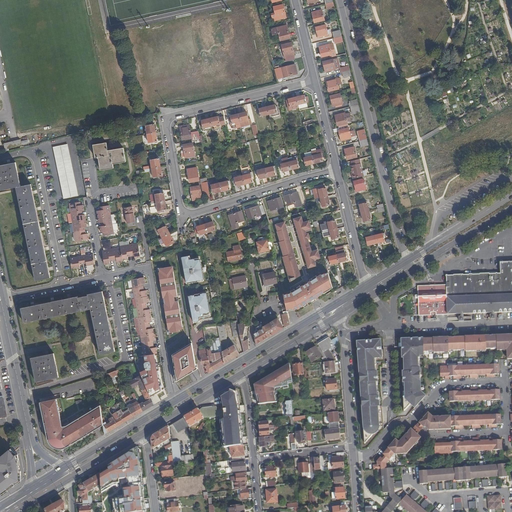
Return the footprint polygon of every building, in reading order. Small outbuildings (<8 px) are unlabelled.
[(286,17),(283,5),(273,7),(274,13),(271,14),(273,21),(286,17)] [(325,20),(323,10),(313,12),(315,23),(325,20)] [(290,38),(286,25),(271,29),(273,35),(280,33),(281,40),(290,38)] [(329,35),(326,25),(316,27),(319,37),(329,35)] [(333,32),(334,38),(342,36),(340,30),(333,32)] [(336,45),(344,43),(342,36),(334,38),(336,45)] [(294,56),(291,43),(282,45),(286,58),(294,56)] [(332,55),(330,45),(320,47),(322,57),(332,55)] [(340,68),(338,59),(337,58),(324,62),(326,72),(339,69),(340,68)] [(298,73),(296,64),(283,67),(285,77),(298,73)] [(338,85),(342,84),(341,78),(327,82),(329,91),(339,89),(338,85)] [(343,104),(341,94),(331,96),(333,107),(343,104)] [(305,95),(296,97),(298,105),(307,103),(306,100),(306,97),(305,95)] [(298,105),(296,97),(288,99),(289,101),(287,102),(289,110),(299,108),(298,105)] [(276,105),(267,107),(269,114),(278,112),(276,107),(276,105)] [(359,105),(351,107),(353,114),(361,112),(359,105)] [(278,112),(269,114),(270,117),(280,115),(278,106),(276,107),(278,112)] [(269,114),(267,107),(259,109),(260,111),(261,116),(269,114)] [(247,112),(239,114),(240,122),(246,120),(249,120),(247,114),(247,112)] [(352,120),(350,115),(346,114),(346,113),(335,116),(338,126),(348,123),(348,121),(352,120)] [(240,122),(239,114),(230,116),(230,118),(232,124),(237,123),(240,122)] [(226,125),(224,117),(220,118),(219,118),(219,117),(210,119),(212,126),(213,129),(215,129),(219,128),(218,126),(226,125)] [(212,126),(210,119),(202,121),(202,123),(204,128),(212,126)] [(204,128),(202,123),(201,123),(203,131),(213,129),(212,126),(204,128)] [(146,125),(148,134),(156,132),(155,124),(150,125),(146,125)] [(192,138),(191,132),(190,125),(181,126),(183,139),(192,138)] [(349,128),(339,131),(342,141),(352,138),(352,137),(350,132),(349,128)] [(200,136),(199,131),(191,132),(192,138),(193,141),(198,140),(200,139),(200,136)] [(156,132),(148,134),(149,143),(151,142),(152,142),(158,141),(156,132)] [(5,149),(21,145),(20,139),(4,143),(5,149)] [(361,147),(369,145),(367,139),(360,141),(361,147)] [(109,167),(105,143),(95,145),(97,157),(98,157),(98,158),(99,158),(100,168),(109,167)] [(107,143),(105,143),(109,167),(113,166),(113,163),(113,162),(126,160),(124,148),(108,150),(107,143)] [(79,196),(68,144),(54,147),(65,199),(79,196)] [(195,156),(193,144),(184,145),(186,158),(195,156)] [(357,157),(355,147),(345,149),(348,159),(357,157)] [(313,156),(315,163),(323,161),(322,157),(321,154),(318,155),(313,156)] [(306,165),(315,163),(313,156),(306,158),(304,158),(305,162),(306,165)] [(152,169),(161,167),(159,159),(154,160),(151,160),(152,169)] [(283,172),(291,170),(290,163),(288,159),(284,160),(284,164),(281,165),(281,166),(280,167),(281,169),(282,168),(283,172)] [(352,175),(354,179),(364,177),(361,159),(352,162),(352,166),(351,166),(353,174),(352,175)] [(290,163),(291,170),(300,168),(299,164),(298,161),(290,163)] [(0,190),(17,187),(37,280),(46,278),(52,277),(32,184),(22,186),(16,162),(0,165),(0,190)] [(241,167),(243,176),(252,174),(253,174),(252,171),(250,171),(249,165),(241,167)] [(162,176),(161,167),(152,169),(148,169),(148,172),(150,172),(152,171),(154,177),(157,177),(162,176)] [(274,167),(266,169),(268,177),(276,175),(275,170),(274,167)] [(199,181),(197,168),(188,169),(190,182),(199,181)] [(268,177),(266,169),(257,171),(258,174),(260,179),(268,177)] [(243,176),(245,184),(254,182),(253,177),(252,174),(243,176)] [(237,186),(245,184),(243,176),(235,178),(236,181),(237,186)] [(367,190),(364,180),(355,182),(357,192),(367,190)] [(220,183),(222,191),(231,189),(230,184),(228,181),(220,183)] [(214,193),(222,191),(220,183),(212,185),(213,188),(214,193)] [(202,199),(200,186),(191,188),(193,200),(202,199)] [(321,198),(328,196),(326,188),(325,188),(319,190),(320,193),(321,198)] [(152,202),(152,203),(157,203),(165,201),(164,193),(159,193),(158,190),(155,191),(157,201),(152,202)] [(297,207),(303,206),(298,192),(286,196),(289,205),(296,203),(297,207)] [(330,205),(328,196),(321,198),(323,206),(326,206),(330,205)] [(272,211),(284,207),(281,198),(269,202),(272,211)] [(167,210),(165,201),(157,203),(158,211),(162,210),(167,210)] [(360,203),(362,213),(370,211),(367,201),(360,203)] [(70,204),(71,213),(80,212),(82,211),(84,211),(83,205),(81,205),(79,206),(78,202),(70,204)] [(99,217),(111,214),(109,205),(101,206),(102,210),(100,210),(97,210),(99,217)] [(135,221),(134,221),(133,216),(134,216),(132,206),(125,207),(127,223),(135,221)] [(249,219),(262,215),(259,206),(247,210),(249,219)] [(239,223),(245,221),(242,211),(230,215),(234,229),(240,227),(239,223)] [(370,211),(362,213),(364,222),(367,221),(372,220),(370,211)] [(71,213),(73,223),(86,220),(85,214),(83,215),(81,215),(80,212),(71,213)] [(105,225),(112,224),(111,214),(99,217),(100,223),(102,222),(104,222),(105,225)] [(302,217),(295,219),(309,268),(316,266),(314,260),(320,258),(318,249),(312,251),(308,239),(310,238),(309,234),(307,234),(306,232),(312,230),(310,221),(304,223),(302,217)] [(73,223),(75,232),(83,231),(83,227),(85,227),(87,226),(86,220),(73,223)] [(322,232),(330,230),(328,222),(331,221),(331,220),(325,221),(325,223),(320,224),(322,232)] [(330,230),(337,228),(335,220),(331,221),(328,222),(330,230)] [(213,222),(205,224),(207,233),(216,230),(215,226),(214,225),(213,222)] [(285,222),(277,224),(279,231),(278,231),(281,241),(280,241),(284,256),(283,256),(291,281),(301,275),(285,222)] [(114,233),(112,224),(105,225),(103,225),(100,226),(101,232),(104,232),(106,231),(106,235),(114,233)] [(207,233),(205,224),(197,227),(197,230),(198,232),(199,235),(207,233)] [(158,230),(162,237),(170,233),(166,226),(158,230)] [(340,237),(337,228),(330,230),(331,235),(332,239),(335,238),(340,237)] [(83,231),(75,232),(76,241),(90,239),(88,233),(86,234),(84,234),(83,231)] [(240,241),(246,239),(244,232),(237,234),(240,241)] [(170,233),(162,237),(166,245),(174,241),(170,233)] [(375,236),(377,243),(385,241),(384,237),(383,234),(375,236)] [(368,245),(377,243),(375,236),(367,238),(368,242),(368,245)] [(262,242),(258,242),(257,242),(260,253),(270,251),(268,240),(267,240),(262,242)] [(135,253),(135,255),(136,257),(141,256),(139,243),(130,244),(131,253),(135,253)] [(121,247),(123,259),(129,258),(128,256),(128,254),(131,253),(130,244),(120,246),(121,247)] [(337,255),(339,262),(347,260),(346,256),(348,256),(347,253),(346,253),(343,245),(335,248),(337,255)] [(117,262),(123,261),(123,259),(121,247),(112,249),(114,258),(117,257),(117,259),(117,262)] [(103,250),(105,264),(111,263),(111,261),(110,258),(114,258),(112,249),(103,250)] [(229,262),(242,259),(241,250),(227,253),(229,262)] [(82,256),(84,263),(88,263),(88,265),(96,264),(94,254),(82,256)] [(330,264),(339,262),(337,255),(327,257),(328,260),(330,260),(330,264)] [(80,264),(84,263),(82,256),(71,258),(72,268),(81,266),(80,264)] [(187,282),(204,279),(200,259),(196,260),(195,258),(189,259),(189,256),(183,257),(185,270),(187,271),(186,275),(187,282)] [(446,286),(448,315),(482,314),(511,312),(511,262),(500,263),(500,273),(446,276),(446,286)] [(169,268),(161,269),(161,272),(160,273),(169,329),(170,329),(171,333),(180,331),(180,329),(184,329),(179,301),(175,302),(174,296),(177,296),(173,269),(169,269),(169,268)] [(291,293),(284,295),(287,309),(299,306),(299,308),(325,292),(324,291),(333,286),(329,272),(322,274),(291,293)] [(265,285),(278,283),(275,273),(263,275),(265,285)] [(246,276),(229,279),(231,290),(249,286),(246,276)] [(131,280),(133,289),(141,288),(140,284),(142,284),(145,284),(144,278),(131,280)] [(448,315),(446,286),(418,287),(418,296),(418,299),(419,316),(448,315)] [(141,288),(133,289),(135,299),(147,296),(146,290),(144,291),(142,291),(141,288)] [(78,296),(55,301),(55,302),(35,306),(37,320),(91,309),(100,354),(115,351),(102,291),(88,294),(88,296),(78,298),(78,296)] [(210,314),(206,292),(201,293),(201,295),(195,296),(195,294),(190,295),(194,321),(200,319),(199,316),(210,314)] [(149,303),(148,296),(147,296),(135,299),(137,308),(145,307),(144,303),(146,303),(149,303)] [(55,302),(55,301),(35,305),(21,308),(24,323),(37,320),(35,306),(55,302)] [(137,308),(139,317),(151,315),(150,309),(147,310),(145,310),(145,307),(137,308)] [(138,318),(139,327),(148,326),(147,322),(149,322),(152,321),(151,315),(139,317),(138,318)] [(254,334),(256,344),(284,328),(278,318),(264,327),(263,328),(259,331),(254,334)] [(237,344),(242,343),(238,326),(237,320),(231,322),(234,337),(236,337),(237,344)] [(223,323),(217,324),(217,326),(220,340),(226,339),(223,323)] [(242,343),(243,352),(248,349),(248,339),(247,334),(248,334),(250,327),(246,328),(243,328),(243,325),(238,326),(242,343)] [(140,337),(154,334),(153,328),(150,329),(148,329),(148,326),(139,327),(140,337)] [(142,346),(151,345),(150,341),(153,341),(155,340),(154,334),(140,337),(141,338),(142,346)] [(404,410),(409,404),(411,403),(415,407),(423,398),(419,393),(419,384),(420,384),(420,373),(418,373),(418,358),(420,358),(420,356),(424,356),(423,353),(434,353),(434,354),(449,354),(449,353),(466,352),(466,353),(486,353),(486,351),(497,351),(497,353),(504,353),(504,352),(507,352),(507,360),(511,360),(511,385),(511,386),(511,389),(511,398),(511,399),(511,405),(511,415),(510,416),(511,424),(511,423),(511,432),(511,440),(511,439),(511,335),(465,337),(465,338),(449,338),(433,338),(433,339),(423,340),(423,339),(403,340),(402,341),(402,342),(402,354),(403,354),(403,358),(404,371),(402,371),(403,382),(404,382),(404,385),(404,392),(403,395),(404,410)] [(329,337),(318,344),(325,356),(329,362),(335,361),(328,350),(334,346),(329,337)] [(378,405),(378,394),(376,394),(376,391),(376,384),(375,381),(377,381),(376,371),(374,372),(374,366),(373,359),(375,359),(375,355),(381,355),(380,342),(379,341),(378,340),(359,342),(358,343),(357,344),(357,346),(358,360),(360,360),(360,363),(361,369),(361,372),(359,372),(360,383),(362,383),(362,386),(363,396),(361,396),(362,408),(364,408),(364,411),(365,417),(365,420),(363,420),(365,443),(372,435),(372,432),(375,431),(376,430),(377,427),(378,426),(377,422),(378,422),(377,405),(378,405)] [(209,361),(214,370),(224,363),(223,351),(222,352),(220,341),(216,342),(216,344),(210,345),(211,349),(207,349),(209,361)] [(192,343),(173,354),(177,380),(198,368),(197,366),(196,366),(192,343)] [(317,343),(316,343),(324,357),(325,356),(318,344),(317,343)] [(144,356),(157,353),(156,347),(154,348),(152,348),(151,345),(142,346),(143,356),(144,356)] [(223,351),(224,363),(240,354),(234,345),(223,351)] [(204,364),(209,372),(214,370),(209,361),(207,349),(204,349),(204,346),(200,347),(200,350),(202,364),(204,364)] [(321,356),(315,346),(306,352),(312,362),(321,356)] [(42,356),(45,380),(59,377),(54,353),(42,356)] [(158,359),(157,353),(144,356),(146,365),(154,364),(154,360),(156,360),(158,359)] [(36,382),(45,380),(42,356),(31,358),(36,382)] [(331,373),(336,373),(335,361),(329,362),(326,362),(325,362),(326,374),(326,377),(331,376),(331,373)] [(289,364),(255,385),(257,398),(259,397),(261,404),(270,403),(273,403),(276,402),(274,395),(276,395),(275,390),(275,388),(286,386),(286,383),(286,382),(292,381),(289,364)] [(303,364),(293,365),(294,369),(294,371),(294,375),(304,374),(303,364)] [(499,377),(498,367),(440,368),(441,380),(446,379),(446,381),(450,381),(450,379),(453,378),(454,381),(461,381),(461,378),(470,378),(470,380),(477,380),(477,378),(486,377),(486,380),(494,380),(494,377),(499,377)] [(143,411),(154,404),(149,392),(141,375),(129,382),(132,388),(139,384),(146,400),(139,404),(143,411)] [(331,376),(326,377),(327,380),(327,390),(330,389),(332,389),(337,389),(336,379),(336,376),(331,376)] [(286,386),(275,388),(275,390),(276,395),(278,394),(277,389),(287,388),(286,386)] [(454,393),(449,393),(450,403),(462,402),(500,401),(500,391),(494,391),(494,389),(487,389),(487,392),(478,392),(478,390),(470,390),(470,392),(462,392),(462,391),(454,391),(454,393)] [(60,397),(43,400),(51,438),(52,438),(52,439),(53,440),(53,441),(54,442),(55,442),(56,443),(56,444),(57,444),(58,445),(59,445),(60,446),(61,446),(62,446),(63,446),(64,446),(66,446),(103,424),(101,411),(71,431),(67,432),(60,397)] [(138,414),(143,411),(139,404),(138,402),(137,398),(134,399),(136,402),(133,403),(138,414)] [(327,410),(335,410),(334,399),(324,400),(325,411),(327,410)] [(133,417),(138,414),(133,403),(127,407),(129,410),(133,417)] [(232,415),(240,414),(239,405),(231,406),(232,415)] [(199,410),(204,418),(219,416),(221,420),(225,419),(225,416),(224,409),(216,410),(216,406),(203,408),(199,410)] [(184,417),(190,426),(204,418),(199,410),(198,409),(184,417)] [(123,423),(133,417),(129,410),(123,414),(120,410),(118,411),(117,410),(116,411),(123,423)] [(118,426),(123,423),(116,411),(115,411),(115,412),(112,414),(115,419),(114,420),(118,426)] [(339,421),(338,412),(335,412),(328,413),(325,413),(325,415),(328,415),(329,416),(329,422),(339,421)] [(232,415),(231,415),(233,427),(230,427),(231,432),(233,432),(243,431),(240,414),(232,415)] [(420,424),(423,427),(424,428),(426,428),(429,431),(451,430),(451,427),(455,427),(455,430),(463,430),(463,427),(472,427),(472,429),(479,429),(480,427),(488,427),(488,429),(496,429),(496,426),(501,426),(501,416),(476,417),(433,418),(429,414),(420,424)] [(104,434),(118,426),(114,420),(112,417),(109,419),(110,422),(107,424),(106,422),(103,424),(104,434)] [(184,417),(173,424),(178,433),(190,426),(184,417)] [(413,431),(416,435),(417,433),(419,434),(421,431),(423,429),(422,428),(423,427),(420,424),(418,425),(416,426),(413,429),(414,430),(413,431)] [(171,438),(169,426),(153,436),(152,439),(153,448),(171,438)] [(341,437),(339,427),(329,429),(324,429),(326,439),(341,437)] [(373,466),(373,470),(381,470),(386,469),(386,462),(388,461),(395,454),(396,455),(407,454),(421,439),(416,435),(413,431),(411,430),(399,443),(396,440),(377,462),(377,465),(373,466)] [(243,431),(233,432),(235,440),(241,440),(242,441),(246,441),(246,435),(243,435),(243,431)] [(306,441),(305,431),(297,432),(298,442),(306,441)] [(270,436),(259,437),(260,446),(264,445),(267,445),(271,445),(270,441),(270,436)] [(496,439),(489,439),(488,441),(480,441),(480,439),(473,439),(472,442),(464,442),(464,440),(455,440),(455,442),(452,442),(452,443),(447,443),(447,441),(439,441),(439,444),(434,444),(435,454),(452,454),(452,453),(501,451),(502,441),(496,441),(496,439)] [(179,441),(171,442),(171,443),(172,446),(173,455),(174,465),(194,462),(194,454),(181,456),(179,441)] [(245,458),(244,445),(241,445),(233,446),(230,447),(231,453),(232,452),(233,460),(245,458)] [(109,468),(101,473),(101,485),(102,490),(113,483),(120,483),(119,479),(126,478),(127,479),(128,488),(124,489),(126,497),(113,499),(114,511),(145,511),(138,447),(116,460),(116,461),(109,466),(109,468)] [(0,495),(18,482),(18,472),(15,456),(9,450),(0,457),(0,495)] [(170,462),(155,463),(155,467),(162,466),(172,465),(174,465),(173,455),(169,455),(170,462)] [(333,467),(344,466),(344,457),(338,458),(338,456),(333,456),(333,458),(333,467)] [(313,464),(310,464),(311,472),(315,472),(314,470),(321,469),(320,457),(315,458),(315,461),(316,464),(313,464)] [(233,460),(227,461),(228,465),(233,464),(234,472),(247,470),(246,458),(245,458),(233,460)] [(298,458),(294,458),(295,466),(299,465),(300,473),(302,472),(303,475),(306,475),(306,472),(309,472),(308,462),(299,463),(298,458)] [(172,465),(162,466),(163,476),(174,475),(172,465)] [(507,478),(506,465),(460,469),(419,472),(420,485),(422,485),(422,486),(423,486),(425,487),(426,486),(426,484),(428,484),(428,483),(456,481),(457,482),(458,482),(459,483),(460,484),(462,484),(463,483),(463,482),(466,482),(466,483),(468,483),(469,483),(470,482),(470,481),(472,481),(472,479),(489,478),(499,477),(499,478),(501,478),(501,479),(501,480),(503,480),(506,479),(505,478),(507,478)] [(276,476),(275,466),(266,467),(267,477),(276,476)] [(394,484),(393,469),(386,469),(381,470),(382,493),(388,493),(389,496),(392,499),(388,504),(394,509),(397,505),(398,506),(399,505),(403,508),(402,510),(404,511),(404,510),(406,511),(425,511),(423,510),(424,508),(425,510),(430,505),(425,500),(420,505),(421,506),(420,507),(413,501),(414,500),(415,500),(419,496),(414,491),(410,496),(410,497),(409,498),(406,495),(407,494),(405,492),(400,497),(403,499),(401,501),(398,498),(394,494),(394,488),(396,488),(396,489),(403,489),(403,482),(396,482),(396,484),(394,484)] [(340,485),(344,484),(343,471),(334,472),(335,477),(333,477),(333,479),(335,479),(335,485),(340,485)] [(246,472),(237,474),(237,477),(234,477),(235,482),(246,480),(247,480),(246,472)] [(101,485),(101,473),(100,474),(84,484),(89,492),(101,485)] [(183,477),(165,480),(165,482),(165,488),(167,488),(167,491),(176,490),(175,481),(183,480),(183,477)] [(246,480),(235,482),(236,491),(241,490),(241,495),(238,495),(239,498),(249,497),(248,487),(246,487),(246,480)] [(350,488),(350,483),(344,484),(340,485),(340,487),(336,488),(336,491),(336,492),(337,498),(345,497),(345,488),(350,488)] [(81,500),(81,504),(89,504),(89,499),(89,495),(89,492),(84,484),(80,486),(82,490),(79,492),(82,496),(83,496),(83,499),(81,500)] [(278,501),(277,489),(267,489),(268,502),(278,501)] [(501,496),(489,497),(489,504),(488,504),(489,511),(502,509),(501,496)] [(178,498),(168,500),(168,504),(167,504),(168,511),(172,511),(179,511),(178,498)] [(46,510),(46,511),(62,511),(65,510),(65,503),(62,500),(58,502),(58,503),(49,508),(46,509),(46,510)]
